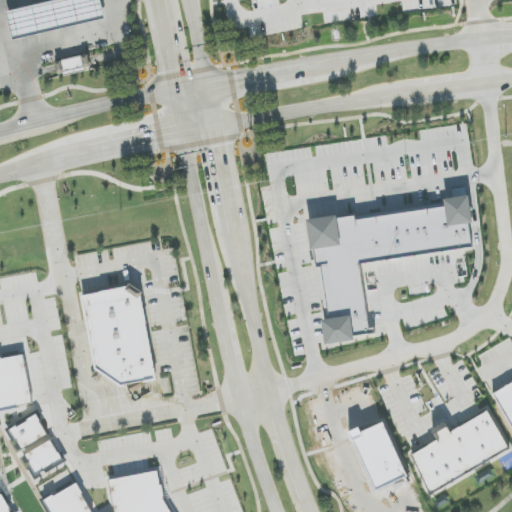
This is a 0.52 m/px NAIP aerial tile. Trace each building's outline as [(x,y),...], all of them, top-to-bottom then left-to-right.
[(13,39),(105,20),(101,0),(59,0),(7,11),(13,39)] [(57,58),(59,71),(86,66),(83,53),(57,58)] [(307,219),(337,215),(338,218),(444,203),(443,197),(470,194),(474,223),(470,223),(473,245),(359,260),(369,332),(353,334),(354,341),(325,345),(322,320),(330,319),(321,249),(311,251),(307,219)] [(83,287),(126,280),(148,291),(163,376),(122,386),(98,373),(83,287)] [(33,404),(0,410),(0,358),(24,354),(33,404)] [(511,428),(492,395),(511,382),(511,428)] [(431,497),(408,459),(489,412),(511,450),(431,497)] [(22,449),(12,430),(36,416),(47,434),(22,449)] [(26,455),(50,440),(62,460),(37,474),(26,455)] [(163,498),(171,511),(115,511),(109,480),(158,471),(160,485),(163,484),(166,498),(163,498)] [(52,511),(46,501),(76,484),(91,511),(52,511)] [(0,511),(0,496),(1,496),(10,511),(0,511)]
